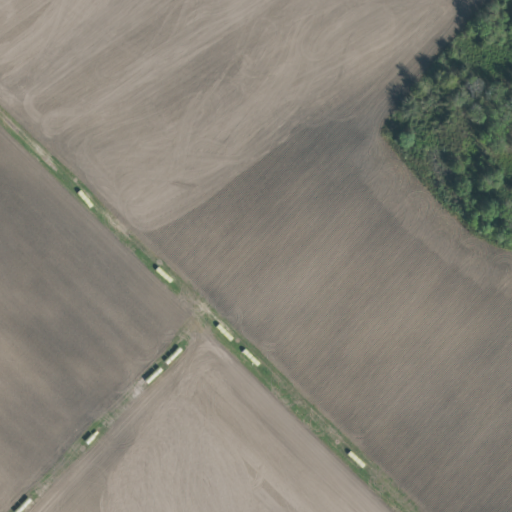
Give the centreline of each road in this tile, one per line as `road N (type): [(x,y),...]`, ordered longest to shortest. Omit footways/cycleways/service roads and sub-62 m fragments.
road 1 (residential): [(421,511),(140,238),(135,181),(100,139),(20,134),(0,114)]
road 2 (residential): [(0,212),(112,319),(150,382),(135,411),(43,511)]
